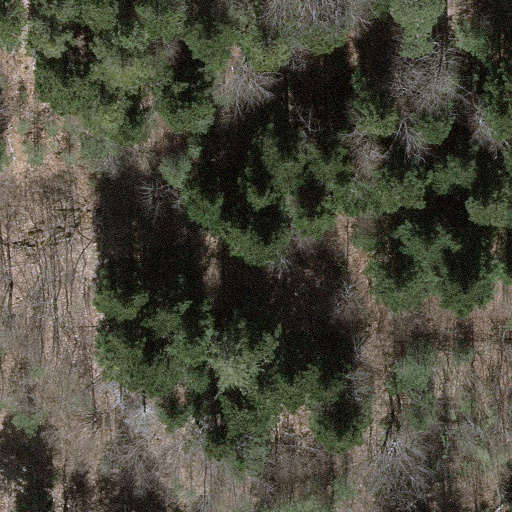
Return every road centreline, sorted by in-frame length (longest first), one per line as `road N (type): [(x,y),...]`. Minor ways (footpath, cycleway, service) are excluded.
road 1 (track): [(0,102),(189,263),(301,300),(468,330),(511,330)]
road 2 (track): [(0,445),(154,511)]
